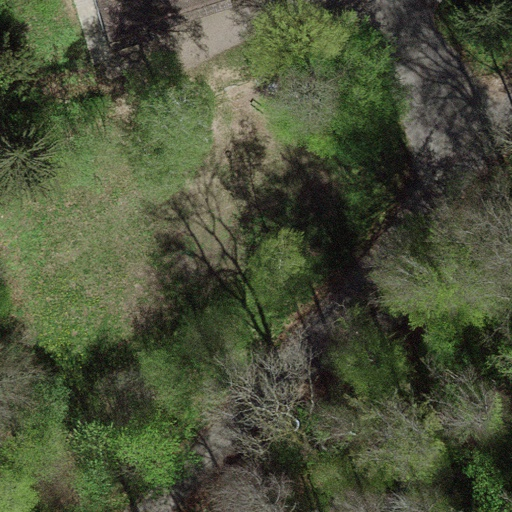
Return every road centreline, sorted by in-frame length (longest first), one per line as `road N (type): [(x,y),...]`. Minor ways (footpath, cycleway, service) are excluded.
road 1 (track): [(147,511),(232,415),(336,321),(461,189),(511,112)]
road 2 (track): [(461,189),(421,56),(356,0)]
road 3 (track): [(344,0),(146,59)]
road 4 (track): [(336,321),(511,248)]
